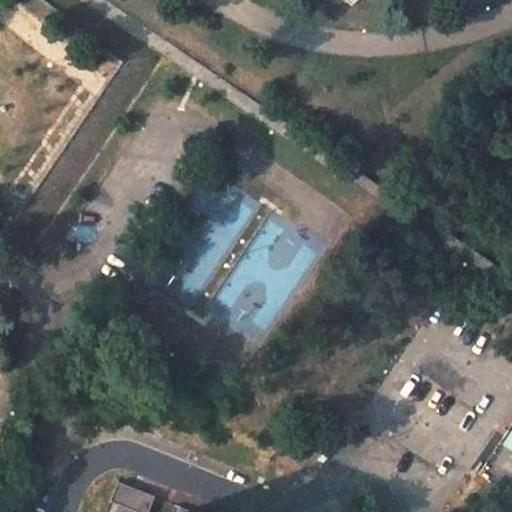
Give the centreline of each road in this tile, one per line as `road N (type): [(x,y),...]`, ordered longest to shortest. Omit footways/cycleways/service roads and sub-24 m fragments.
road 1 (unknown): [(511,16),(456,43),(340,54),(251,27),(224,0)]
road 2 (residential): [(62,511),(88,465),(110,455),(243,502),(274,506),(322,490)]
